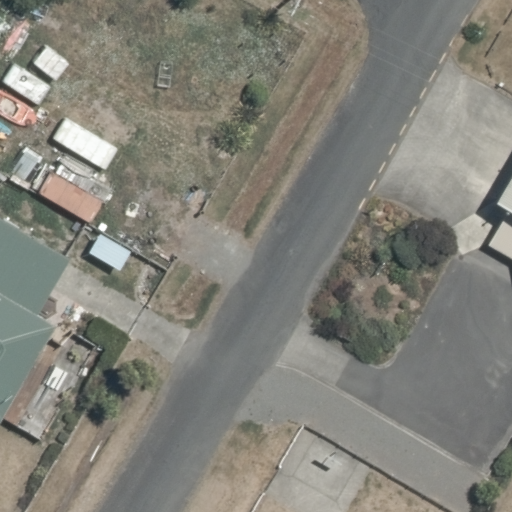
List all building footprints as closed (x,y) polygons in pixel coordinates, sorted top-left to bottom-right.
[(0,68),(19,35),(0,23),(0,68)] [(0,169),(23,184),(47,145),(0,116),(0,169)] [(66,156),(42,195),(98,230),(122,191),(66,156)] [(511,182),(503,198),(511,203),(511,216),(496,243),(511,253),(511,182)] [(0,418),(2,420),(57,326),(38,315),(72,256),(0,215),(0,418)]
